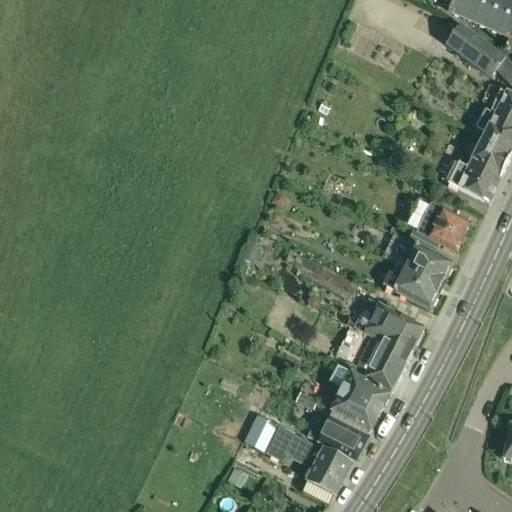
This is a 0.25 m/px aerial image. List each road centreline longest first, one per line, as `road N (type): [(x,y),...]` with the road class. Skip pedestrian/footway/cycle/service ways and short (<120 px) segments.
road 1 (primary): [(356,511),(440,372),(511,219)]
road 2 (residential): [(463,464),(511,355)]
